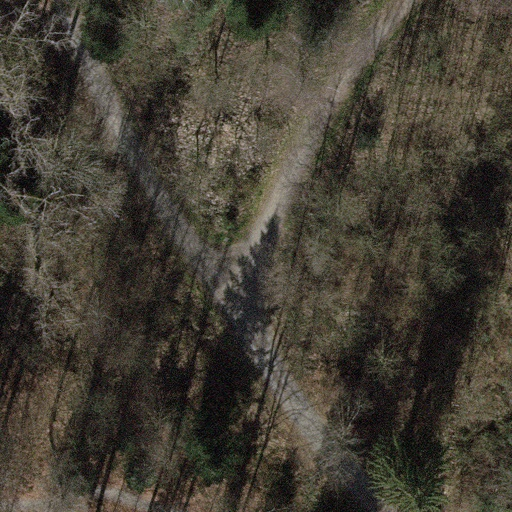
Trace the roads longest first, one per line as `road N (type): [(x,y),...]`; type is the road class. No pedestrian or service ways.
road 1 (track): [(75,0),(152,192),(329,448),(392,511)]
road 2 (track): [(255,338),(311,120),(409,0)]
